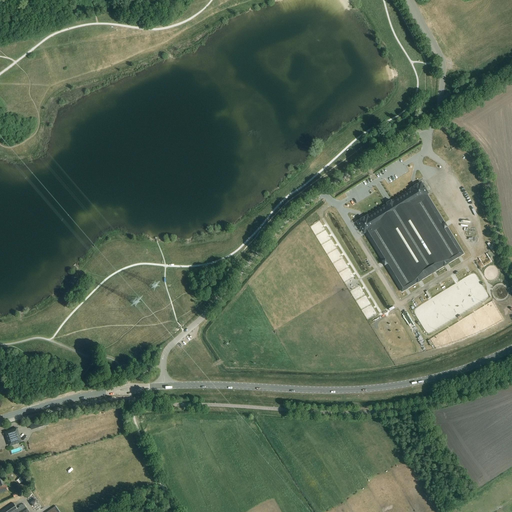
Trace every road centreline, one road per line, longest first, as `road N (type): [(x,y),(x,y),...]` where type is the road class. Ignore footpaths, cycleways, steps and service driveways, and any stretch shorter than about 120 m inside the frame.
road 1 (unclassified): [(410,0),(443,63),(436,120),(290,216),(169,346),(165,385)]
road 2 (tertiary): [(511,348),(428,379),(357,390),(165,385)]
